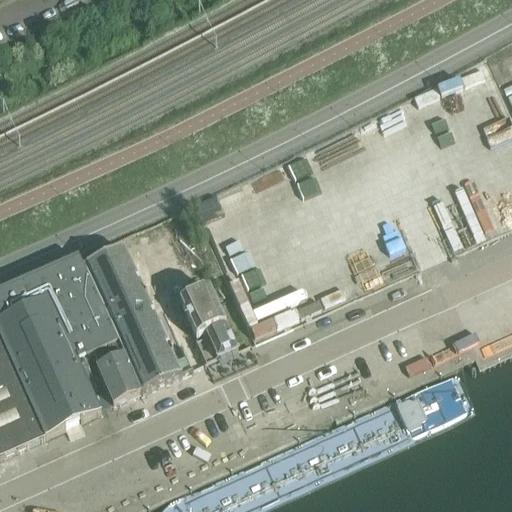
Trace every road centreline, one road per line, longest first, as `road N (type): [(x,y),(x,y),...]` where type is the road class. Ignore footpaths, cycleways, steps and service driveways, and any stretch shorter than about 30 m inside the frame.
road 1 (secondary): [(0,274),(271,150),(511,25)]
road 2 (unclassified): [(0,502),(511,274)]
